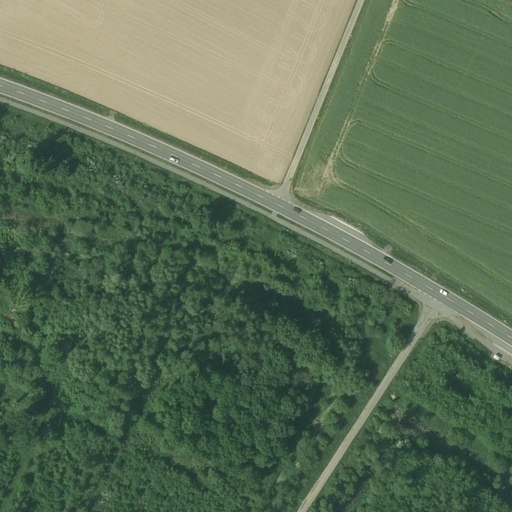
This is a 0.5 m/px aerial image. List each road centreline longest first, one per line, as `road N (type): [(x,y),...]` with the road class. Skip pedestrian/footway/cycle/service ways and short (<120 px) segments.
road 1 (primary): [(0,85),(278,205)]
road 2 (unknown): [(383,261),(511,2)]
road 3 (unclassified): [(443,296),(298,511)]
road 4 (residential): [(278,205),(360,0)]
road 5 (primary): [(278,205),(443,296)]
